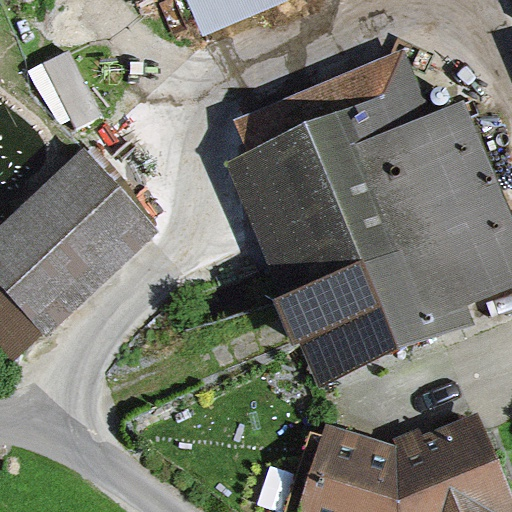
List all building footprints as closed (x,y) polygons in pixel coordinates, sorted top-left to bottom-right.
[(196,0),(224,65),(378,0),(196,0)] [(74,54),(34,75),(67,140),(108,120),(74,54)] [(416,62),(235,134),(341,399),(485,342),(476,320),(511,306),(511,199),(480,119),(444,133),(416,62)] [(163,240),(95,167),(0,255),(0,359),(16,377),(163,240)] [(414,468),(334,446),(317,511),(511,511),(511,502),(481,434),(414,468)]
